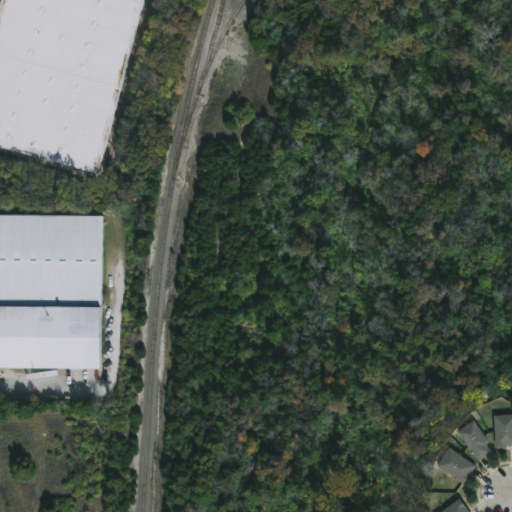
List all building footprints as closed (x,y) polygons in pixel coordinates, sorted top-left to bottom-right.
[(143,0),(97,175),(0,148),(0,0),(143,0)] [(102,372),(0,370),(0,216),(105,218),(102,372)] [(511,414),(494,416),(495,447),(511,446),(511,414)] [(493,453),(475,421),(458,431),(476,462),(493,453)] [(436,467),(463,485),(476,466),(449,448),(436,467)] [(468,511),(459,499),(441,511),(468,511)]
